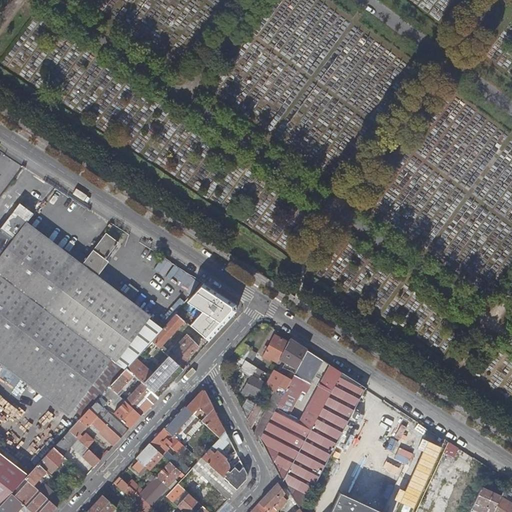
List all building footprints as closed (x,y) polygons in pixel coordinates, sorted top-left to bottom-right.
[(0,355),(34,381),(73,411),(99,376),(111,360),(116,363),(128,347),(140,356),(144,351),(152,342),(160,333),(146,323),(123,306),(94,283),(97,279),(105,268),(109,263),(106,261),(119,244),(106,235),(91,256),(81,268),(78,272),(23,229),(26,225),(34,215),(20,205),(12,215),(1,230),(1,229),(0,229),(0,355)] [(50,243),(26,225),(23,229),(78,272),(81,268),(50,243)] [(163,258),(155,269),(165,276),(173,264),(163,258)] [(123,306),(146,323),(149,319),(124,300),(97,279),(94,283),(123,306)] [(152,342),(185,371),(187,368),(184,364),(200,347),(188,335),(184,339),(187,341),(178,351),(176,348),(173,351),(175,354),(174,356),(163,346),(183,324),(186,328),(189,325),(177,315),(163,330),(160,333),(152,342)] [(146,323),(160,333),(163,330),(149,319),(146,323)] [(278,364),(284,351),(289,343),(275,336),(263,359),(270,362),(271,360),(278,364)] [(187,341),(184,339),(176,348),(178,351),(187,341)] [(300,366),(308,351),(291,340),(289,343),(284,351),(295,357),(293,362),(300,366)] [(153,394),(159,399),(185,371),(152,342),(144,351),(162,366),(154,375),(136,359),(127,370),(138,380),(142,384),(153,394)] [(252,348),(244,343),(241,346),(250,351),(250,350),(252,348)] [(254,366),(259,355),(250,350),(250,351),(241,346),(234,353),(254,366)] [(82,418),(90,410),(110,388),(127,370),(136,359),(140,356),(128,347),(116,363),(111,360),(99,376),(73,411),(82,418)] [(162,366),(144,351),(140,356),(136,359),(154,375),(162,366)] [(301,417),(304,412),(293,406),(302,387),(309,391),(324,362),(308,351),(300,366),(295,374),(284,396),(277,409),(299,419),(301,417)] [(260,375),(262,372),(261,371),(241,359),(238,363),(242,366),(239,371),(249,377),(240,392),(246,396),(247,393),(256,398),(265,384),(259,380),(261,376),(260,375)] [(266,386),(276,392),(284,396),(295,374),(288,370),(284,377),(280,375),(285,366),(280,364),(279,366),(277,365),(266,386)] [(325,404),(342,373),(331,366),(307,410),(305,409),(304,412),(301,417),(299,419),(277,409),(260,440),(283,481),(281,482),(282,484),(295,460),(313,426),(318,418),(325,404)] [(127,370),(110,388),(118,395),(132,379),(135,382),(138,380),(127,370)] [(300,509),(302,511),(309,497),(321,474),(366,389),(342,373),(325,404),(318,418),(313,426),(295,460),(282,484),(300,509)] [(103,423),(122,439),(129,432),(107,412),(104,415),(100,412),(111,400),(115,404),(117,401),(123,406),(115,415),(131,430),(142,417),(126,402),(118,395),(110,388),(90,410),(98,417),(103,423)] [(187,408),(199,420),(201,422),(214,409),(205,391),(203,391),(187,408)] [(259,442),(260,440),(277,409),(284,396),(276,392),(270,404),(267,403),(265,408),(267,410),(255,434),(259,442)] [(248,420),(256,405),(248,401),(243,410),(248,420)] [(248,420),(252,428),(263,408),(256,405),(248,420)] [(185,407),(164,429),(179,442),(199,420),(187,408),(185,407)] [(214,409),(201,422),(220,439),(227,433),(214,409)] [(82,418),(69,432),(88,449),(94,443),(87,436),(83,439),(79,436),(87,427),(88,428),(98,417),(90,410),(82,418)] [(105,437),(115,447),(122,439),(103,423),(98,428),(106,435),(105,437)] [(164,429),(150,445),(163,457),(170,463),(171,464),(176,459),(167,450),(168,449),(164,446),(167,443),(179,454),(185,448),(179,442),(164,429)] [(69,432),(54,449),(63,456),(71,447),(95,469),(101,461),(88,449),(69,432)] [(220,439),(202,459),(224,479),(226,477),(225,476),(230,470),(229,464),(227,461),(220,454),(231,442),(227,433),(220,439)] [(460,449),(448,441),(443,452),(455,458),(460,449)] [(150,445),(136,460),(139,462),(146,468),(150,472),(163,457),(150,445)] [(0,507),(13,494),(26,480),(33,472),(2,448),(0,450),(0,507)] [(39,465),(48,473),(51,476),(64,461),(66,463),(68,461),(63,456),(54,449),(39,465)] [(245,469),(239,458),(234,463),(236,466),(234,468),(239,473),(245,469)] [(176,459),(171,464),(179,471),(183,465),(176,459)] [(202,459),(200,461),(193,468),(216,488),(229,500),(237,491),(229,484),(224,479),(202,459)] [(442,459),(434,476),(440,479),(448,462),(442,459)] [(146,468),(139,462),(133,468),(140,474),(146,468)] [(170,463),(156,477),(169,488),(179,477),(181,479),(179,481),(180,482),(185,477),(179,471),(171,464),(170,463)] [(33,472),(26,480),(57,509),(64,502),(46,486),(45,486),(43,484),(41,485),(40,486),(37,484),(48,473),(39,465),(33,472)] [(183,465),(179,471),(185,477),(190,472),(183,465)] [(69,474),(80,485),(86,478),(75,468),(69,474)] [(235,477),(229,484),(237,491),(247,481),(248,475),(245,469),(239,473),(235,477)] [(230,473),(226,477),(224,479),(229,484),(235,477),(230,473)] [(120,477),(114,484),(144,511),(151,511),(154,509),(128,485),(120,477)] [(133,481),(128,485),(154,509),(155,510),(158,507),(155,504),(169,488),(156,477),(155,478),(154,477),(152,477),(149,479),(150,481),(151,483),(144,491),(133,481)] [(26,480),(13,494),(31,511),(55,511),(57,509),(26,480)] [(511,511),(511,504),(506,501),(508,495),(510,496),(511,492),(511,483),(509,481),(501,497),(494,511),(511,511)] [(172,491),(167,497),(173,503),(185,490),(179,484),(172,491)] [(259,504),(267,511),(275,511),(272,509),(280,501),(284,505),(289,499),(278,484),(259,504)] [(482,489),(472,509),(477,511),(494,511),(501,497),(482,489)] [(108,490),(103,496),(117,508),(122,502),(108,490)] [(189,511),(199,503),(185,490),(173,503),(183,511),(189,511)] [(379,511),(341,493),(331,511),(379,511)] [(31,511),(13,494),(0,507),(0,511),(19,511),(21,510),(23,511),(31,511)] [(103,496),(87,511),(113,511),(117,508),(103,496)]
